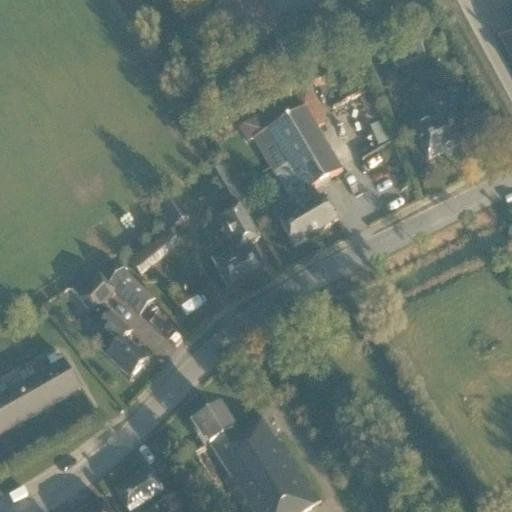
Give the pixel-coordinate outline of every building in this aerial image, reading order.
[(336,20),(355,11),(349,0),(348,0),(331,9),(336,20)] [(511,33),(499,40),(511,63),(511,33)] [(428,163),(465,145),(451,115),(466,108),(458,90),(420,108),(428,125),(414,132),(428,163)] [(342,175),(304,112),(296,97),(270,112),(271,114),(265,117),(264,115),(239,130),(258,163),(263,159),(290,206),(293,204),(299,215),(279,227),(293,251),(337,224),(323,200),(317,204),(311,194),(342,175)] [(161,211),(175,230),(189,220),(175,201),(161,211)] [(233,250),(211,263),(228,293),(264,273),(249,249),(261,242),(243,210),(218,224),(233,250)] [(141,280),(154,270),(142,255),(130,265),(141,280)] [(80,302),(99,281),(90,273),(71,294),(80,302)] [(124,274),(111,288),(117,294),(115,297),(139,319),(154,303),(124,274)] [(80,302),(78,304),(91,317),(87,321),(118,349),(113,354),(107,360),(130,382),(147,364),(125,343),(127,341),(131,336),(102,310),(115,297),(117,294),(111,288),(110,289),(100,280),(99,281),(80,302)] [(497,325),(483,307),(464,321),(511,384),(511,324),(507,318),(497,325)] [(52,409),(80,393),(63,364),(58,355),(46,362),(52,371),(35,380),(52,409)] [(52,409),(35,380),(30,371),(19,377),(24,387),(8,396),(24,424),(52,409)] [(0,438),(24,424),(8,396),(2,387),(0,387),(0,438)] [(265,422),(237,440),(219,413),(197,428),(230,480),(225,484),(242,511),(311,511),(321,506),(278,439),(276,440),(265,422)] [(149,473),(146,474),(145,472),(135,479),(136,480),(115,494),(126,511),(182,511),(175,500),(169,504),(149,473)]
